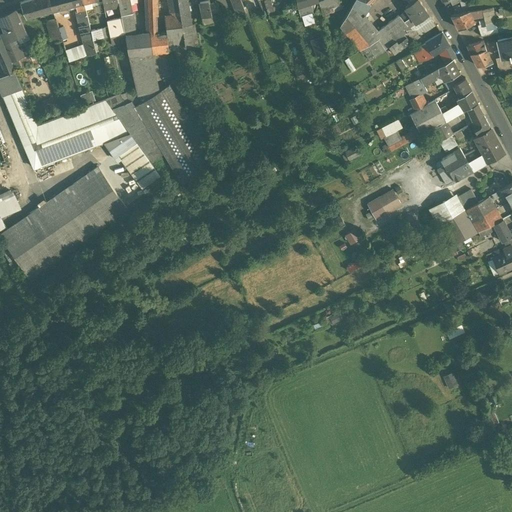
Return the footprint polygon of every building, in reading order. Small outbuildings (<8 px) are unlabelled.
[(53,10),(49,0),(24,0),(20,2),(26,18),(53,10)] [(70,0),(49,0),(53,10),(67,7),(72,6),(70,0)] [(101,0),(103,10),(119,6),(117,0),(101,0)] [(117,0),(119,6),(121,18),(124,33),(136,32),(130,0),(117,0)] [(155,17),(152,0),(146,0),(147,31),(157,30),(155,17)] [(169,0),(171,13),(155,17),(157,30),(166,29),(180,27),(179,25),(176,0),(169,0)] [(176,0),(179,25),(192,24),(188,0),(176,0)] [(245,14),(242,4),(240,0),(229,0),(234,13),(232,14),(234,17),(245,14)] [(264,0),(263,0),(265,10),(272,8),(270,0),(264,0)] [(296,0),(297,8),(299,8),(310,5),(319,2),(320,2),(318,0),(296,0)] [(339,6),(337,0),(323,0),(320,2),(319,2),(323,19),(329,18),(328,14),(333,13),(332,8),(339,6)] [(362,18),(374,5),(356,0),(353,6),(362,18)] [(429,16),(417,0),(416,0),(405,8),(407,11),(411,17),(414,21),(416,24),(429,16)] [(459,0),(463,13),(468,12),(471,12),(466,0),(459,0)] [(198,3),(201,18),(211,16),(208,1),(199,3),(198,3)] [(91,30),(84,4),(75,5),(88,55),(96,52),(93,40),(91,30)] [(310,5),(299,8),(301,16),(312,13),(310,5)] [(353,6),(341,27),(345,34),(360,52),(364,49),(369,46),(369,45),(377,40),(378,39),(375,34),(362,18),(353,6)] [(67,7),(53,10),(55,16),(58,15),(69,13),(67,7)] [(455,8),(447,11),(450,16),(458,14),(455,8)] [(482,10),(484,19),(493,17),(491,8),(482,10)] [(16,10),(0,16),(0,20),(5,31),(6,30),(9,39),(26,32),(16,10)] [(471,12),(468,12),(472,21),(478,20),(484,19),(482,10),(471,12)] [(411,17),(407,11),(399,17),(404,22),(411,17)] [(458,14),(450,16),(458,31),(474,24),(472,21),(468,12),(463,13),(458,14)] [(399,17),(398,15),(375,34),(378,39),(377,40),(384,50),(404,35),(406,34),(403,30),(407,26),(404,22),(399,17)] [(201,18),(200,18),(202,26),(213,24),(211,16),(201,18)] [(484,19),(478,20),(479,26),(475,28),(478,39),(497,35),(493,17),(484,19)] [(57,25),(55,18),(45,21),(51,43),(62,40),(62,39),(57,25)] [(105,20),(106,27),(108,37),(110,48),(127,45),(124,33),(121,18),(105,20)] [(407,26),(403,30),(406,34),(411,30),(410,29),(416,25),(416,24),(414,21),(407,26)] [(180,27),(184,47),(198,45),(194,23),(192,24),(179,25),(180,27)] [(106,27),(91,30),(93,40),(108,37),(106,27)] [(166,29),(169,50),(174,49),(184,47),(180,27),(166,29)] [(136,32),(124,33),(127,45),(128,55),(151,52),(162,51),(169,50),(166,29),(157,30),(147,31),(136,32)] [(410,42),(415,50),(425,44),(416,31),(411,30),(406,34),(404,35),(406,37),(410,42)] [(415,50),(414,50),(420,61),(430,56),(442,50),(448,62),(452,60),(455,58),(449,46),(442,34),(425,44),(415,50)] [(0,37),(0,62),(5,74),(15,70),(14,69),(10,60),(5,47),(0,37)] [(319,37),(311,40),(317,56),(325,53),(319,37)] [(406,37),(390,49),(394,54),(410,42),(406,37)] [(511,37),(497,40),(502,57),(503,60),(504,60),(503,59),(510,57),(510,60),(511,60),(511,58),(511,57),(511,38),(511,39),(511,37)] [(369,46),(364,49),(370,59),(384,50),(377,40),(369,45),(369,46)] [(17,42),(5,47),(10,60),(16,58),(23,55),(17,42)] [(484,51),(480,42),(467,47),(471,55),(478,69),(492,65),(486,50),(484,51)] [(68,61),(86,55),(83,45),(65,50),(68,61)] [(184,47),(174,49),(181,72),(192,69),(187,58),(186,54),(184,47)] [(162,51),(151,52),(156,77),(172,74),(168,66),(162,51)] [(151,52),(128,55),(129,57),(132,77),(136,92),(137,94),(159,90),(156,77),(151,52)] [(348,57),(344,60),(351,71),(355,69),(348,57)] [(510,57),(503,59),(504,60),(503,60),(502,57),(496,59),(499,72),(500,72),(500,71),(511,68),(511,69),(511,68),(511,65),(511,60),(510,60),(510,57)] [(16,58),(10,60),(14,69),(20,66),(16,58)] [(401,58),(395,61),(401,70),(406,67),(401,58)] [(448,62),(430,72),(433,77),(436,81),(441,78),(443,82),(459,74),(452,60),(448,62)] [(22,87),(15,70),(5,74),(0,75),(0,90),(1,94),(22,87)] [(430,72),(416,80),(423,93),(428,103),(434,99),(437,98),(428,80),(433,77),(430,72)] [(448,91),(454,88),(452,85),(456,83),(462,80),(459,74),(443,82),(448,91)] [(462,80),(456,83),(458,86),(454,88),(456,91),(468,85),(465,79),(462,80)] [(411,99),(423,93),(416,80),(405,86),(411,99)] [(169,85),(135,105),(181,182),(216,162),(169,85)] [(470,90),(468,85),(456,91),(460,98),(461,97),(470,90)] [(37,124),(22,87),(1,94),(33,169),(132,133),(109,99),(63,114),(41,122),(37,124)] [(91,90),(80,95),(83,103),(95,99),(91,90)] [(470,90),(461,97),(460,98),(457,101),(459,104),(463,111),(477,102),(470,90)] [(428,103),(409,113),(416,125),(421,134),(423,136),(430,132),(431,131),(440,125),(447,121),(442,113),(434,99),(428,103)] [(463,111),(462,112),(454,117),(457,122),(479,108),(477,102),(463,111)] [(459,104),(442,113),(447,121),(454,117),(462,112),(463,111),(459,104)] [(38,115),(41,122),(63,114),(60,107),(38,115)] [(484,116),(469,125),(475,135),(490,127),(484,116)] [(400,136),(404,134),(399,127),(396,129),(394,124),(383,129),(385,135),(383,136),(386,143),(387,145),(401,138),(400,136)] [(390,150),(421,134),(416,125),(410,128),(411,130),(404,134),(400,136),(401,138),(387,145),(386,143),(381,145),(385,153),(390,150)] [(439,141),(446,137),(440,125),(431,131),(438,142),(439,141)] [(467,162),(464,156),(459,149),(436,162),(435,165),(446,185),(461,176),(460,174),(465,171),(466,174),(504,153),(491,128),(474,137),(480,148),(483,154),(467,162)] [(446,137),(439,141),(445,152),(457,145),(451,134),(446,137)] [(136,139),(115,153),(144,193),(164,179),(136,139)] [(348,158),(348,159),(360,153),(356,144),(344,150),(345,152),(348,158)] [(464,156),(467,162),(483,154),(480,148),(476,151),(475,149),(464,156)] [(97,166),(0,232),(0,236),(29,278),(128,210),(97,166)] [(511,182),(501,189),(511,208),(511,182)] [(393,188),(379,197),(387,212),(402,204),(393,188)] [(458,197),(464,209),(477,202),(471,189),(458,197)] [(456,194),(432,208),(440,223),(464,209),(458,197),(456,194)] [(9,195),(0,198),(0,212),(15,206),(9,195)] [(477,202),(464,209),(477,231),(483,228),(492,224),(502,218),(489,195),(477,202)] [(387,212),(379,197),(367,203),(376,219),(387,212)] [(464,209),(440,223),(452,244),(477,231),(464,209)] [(333,216),(340,227),(347,224),(340,212),(333,216)] [(410,213),(398,219),(403,228),(415,221),(410,213)] [(511,235),(503,218),(502,218),(492,224),(498,236),(501,242),(511,236),(511,235)] [(498,236),(492,224),(483,228),(486,235),(489,233),(489,232),(492,231),(495,237),(498,236)] [(355,228),(344,234),(350,244),(361,237),(355,228)] [(511,237),(503,241),(505,246),(509,244),(511,249),(511,237)] [(505,246),(503,247),(505,251),(502,252),(501,254),(493,258),(494,259),(497,264),(496,265),(499,270),(501,271),(511,266),(511,251),(511,250),(511,249),(509,244),(505,246)] [(346,264),(348,269),(359,265),(357,260),(346,264)] [(511,286),(505,289),(496,294),(501,305),(511,300),(511,286)] [(327,316),(330,323),(345,316),(342,309),(327,316)] [(263,339),(256,342),(259,348),(265,345),(263,339)] [(455,378),(452,372),(445,375),(450,387),(459,383),(457,377),(455,378)]
